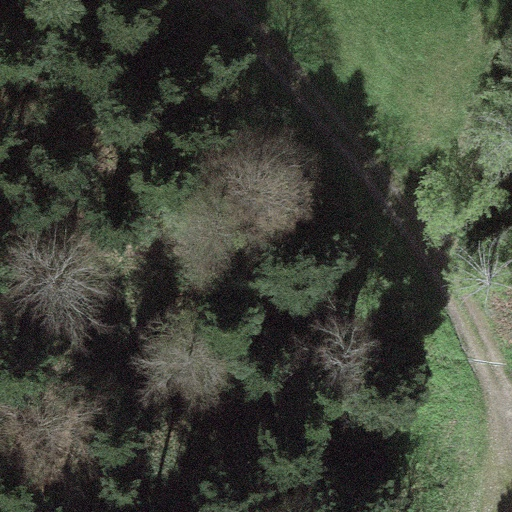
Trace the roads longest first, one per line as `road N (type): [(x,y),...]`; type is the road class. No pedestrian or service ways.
road 1 (track): [(209,0),(358,147),(421,233),(511,394)]
road 2 (track): [(472,511),(476,341)]
